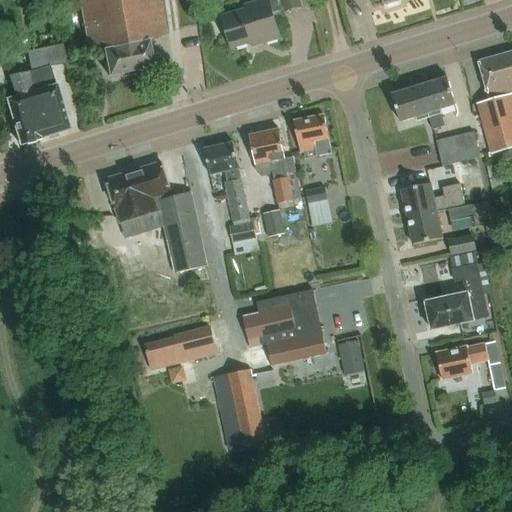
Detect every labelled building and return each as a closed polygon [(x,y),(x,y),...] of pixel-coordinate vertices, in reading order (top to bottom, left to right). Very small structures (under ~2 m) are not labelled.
[(80,0),(90,47),(104,44),(110,76),(153,68),(147,37),(167,34),(160,0),(80,0)] [(264,0),(255,3),(246,6),(247,9),(223,17),(233,49),(253,43),(254,47),(281,39),(274,14),(286,10),(286,12),(303,7),(300,0),(264,0)] [(63,45),(49,48),(53,67),(67,64),(63,45)] [(33,71),(51,67),(53,67),(49,48),(28,52),(33,71)] [(490,99),(477,103),(491,154),(511,147),(511,51),(479,61),(490,99)] [(51,67),(33,71),(29,72),(10,76),(17,98),(7,100),(21,145),(70,130),(56,85),(51,67)] [(419,86),(433,130),(446,126),(440,109),(455,104),(447,78),(419,86)] [(433,130),(419,86),(393,94),(401,121),(415,116),(417,121),(429,117),(433,130)] [(317,157),(332,153),(329,138),(324,115),(294,121),(301,152),(315,149),(317,157)] [(250,135),(255,163),(255,164),(270,161),(271,168),(285,165),(284,159),(284,158),(279,129),(250,135)] [(436,142),(442,165),(480,156),(474,133),(436,142)] [(233,143),(205,149),(210,173),(225,170),(228,182),(228,183),(241,180),(238,167),(233,143)] [(270,161),(255,164),(257,171),(263,177),(270,176),(271,168),(270,161)] [(163,162),(107,179),(120,223),(141,217),(154,213),(158,211),(162,223),(165,222),(176,273),(207,266),(206,264),(191,191),(173,197),(163,162)] [(289,178),(273,181),(276,198),(278,204),(294,201),(289,178)] [(228,182),(225,183),(230,206),(234,224),(250,220),(250,218),(241,180),(228,183),(228,182)] [(436,210),(465,203),(460,183),(442,187),(444,197),(434,200),(430,182),(401,189),(407,216),(436,210)] [(305,192),(308,204),(327,199),(325,187),(305,192)] [(484,203),(448,210),(450,221),(472,217),(474,224),(487,222),(484,203)] [(281,210),(264,214),(269,238),(286,234),(281,210)] [(436,210),(407,216),(413,244),(442,238),(436,210)] [(251,223),(230,228),(234,245),(257,239),(256,235),(261,234),(258,218),(250,220),(251,223)] [(450,240),(453,255),(477,251),(475,236),(450,240)] [(138,242),(122,247),(130,275),(147,270),(142,254),(138,242)] [(475,253),(450,258),(452,268),(477,263),(475,253)] [(473,318),(487,315),(477,263),(452,268),(454,282),(462,280),(465,294),(425,302),(431,330),(474,321),(473,318)] [(325,352),(312,291),(289,296),(266,301),(268,310),(255,313),(243,316),(251,348),(268,344),(272,364),(325,352)] [(151,369),(215,353),(209,325),(173,334),(174,336),(144,343),(151,369)] [(358,341),(340,345),(343,361),(362,357),(358,341)] [(496,341),(484,344),(467,347),(466,347),(436,353),(442,378),(472,371),(470,363),(488,359),(494,389),(495,389),(496,390),(506,388),(496,341)] [(249,368),(213,375),(228,448),(256,443),(266,441),(249,368)] [(495,391),(482,394),(484,404),(497,401),(495,391)]
